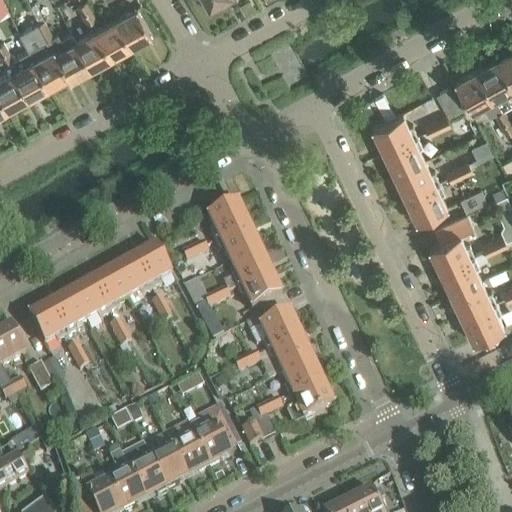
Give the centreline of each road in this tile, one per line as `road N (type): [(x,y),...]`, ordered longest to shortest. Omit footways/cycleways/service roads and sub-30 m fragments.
road 1 (residential): [(453,405),(312,104)]
road 2 (residential): [(252,139),(394,435)]
road 3 (residential): [(0,278),(252,139)]
road 4 (residential): [(201,65),(0,175)]
road 5 (residential): [(312,104),(502,0)]
road 6 (unclassified): [(245,511),(394,435)]
road 7 (residential): [(319,0),(201,65)]
